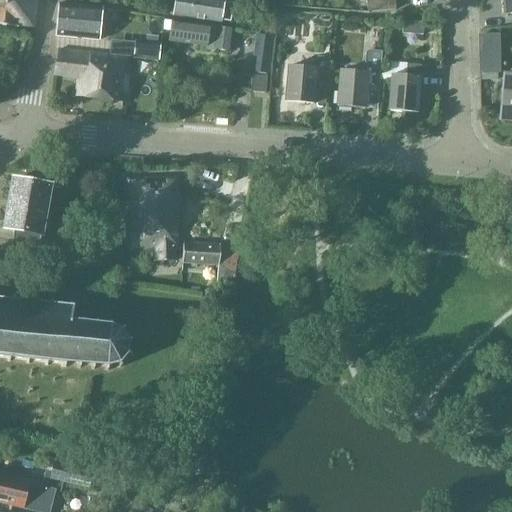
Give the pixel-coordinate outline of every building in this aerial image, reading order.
[(0,0),(0,25),(34,29),(36,0),(0,0)] [(232,4),(223,2),(213,0),(166,0),(165,9),(168,9),(172,10),(172,15),(219,23),(220,21),(229,23),(232,4)] [(367,0),(366,0),(368,13),(395,10),(393,0),(367,0)] [(511,0),(501,0),(503,16),(511,14),(511,0)] [(100,9),(63,5),(58,5),(55,36),(97,40),(100,9)] [(428,28),(429,12),(407,11),(406,27),(428,28)] [(229,31),(223,30),(171,23),(168,43),(205,48),(204,51),(213,52),(214,50),(226,52),(229,31)] [(273,37),(254,34),(253,48),(271,51),(273,37)] [(158,61),(159,44),(135,42),(133,59),(158,61)] [(129,59),(57,51),(54,75),(77,78),(75,98),(123,103),(129,59)] [(378,84),(380,63),(381,53),(368,52),(365,52),(364,65),(367,65),(366,74),(339,71),(336,107),(364,110),(367,83),(378,84)] [(326,79),(328,58),(316,57),(315,69),(287,67),(284,103),(312,105),(314,78),(326,79)] [(415,115),(420,66),(395,64),(394,76),(391,76),(388,112),(415,115)] [(265,94),(266,77),(251,76),(250,93),(265,94)] [(511,76),(503,76),(500,121),(511,122),(511,76)] [(12,181),(3,229),(3,230),(15,232),(12,249),(35,253),(38,236),(40,237),(49,189),(58,190),(61,176),(37,171),(35,185),(12,181)] [(178,251),(177,178),(126,179),(127,253),(153,252),(153,262),(174,262),(174,251),(178,251)] [(182,242),(181,264),(218,266),(217,284),(232,284),(234,272),(227,267),(223,264),(223,245),(182,242)] [(0,359),(6,360),(6,363),(10,363),(10,361),(24,362),(25,365),(28,365),(28,362),(44,364),(44,367),(47,367),(47,364),(60,365),(59,368),(65,369),(65,365),(76,366),(76,370),(79,370),(80,366),(90,367),(90,371),(93,371),(94,367),(103,368),(103,371),(107,371),(108,368),(117,366),(119,370),(122,369),(119,364),(126,357),(129,358),(130,355),(126,354),(127,344),(131,344),(131,341),(127,340),(121,333),(124,330),(122,328),(120,330),(111,328),(111,323),(108,322),(108,326),(97,325),(97,321),(94,321),(93,325),(83,324),(83,320),(79,320),(79,324),(71,323),(72,305),(69,305),(68,308),(52,306),(52,303),(49,303),(49,306),(34,304),(34,301),(30,301),(30,304),(14,302),(14,300),(11,299),(11,301),(0,300),(0,359)] [(46,462),(40,488),(53,492),(59,493),(62,483),(87,490),(91,473),(46,462)] [(48,511),(53,492),(40,488),(26,485),(27,482),(0,475),(0,504),(31,511),(48,511)]
